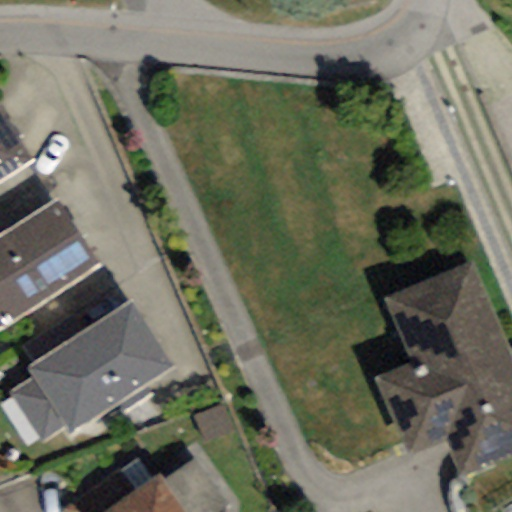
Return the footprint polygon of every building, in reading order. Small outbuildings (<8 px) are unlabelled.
[(0,190),(35,168),(0,112),(0,190)] [(0,338),(98,275),(56,211),(0,247),(0,338)] [(511,462),(511,360),(472,267),(384,304),(413,372),(379,386),(413,466),(445,452),(459,485),(511,462)] [(127,307),(26,376),(31,384),(8,400),(41,447),(64,431),(72,443),(173,374),(127,307)] [(223,511),(229,508),(194,461),(162,485),(159,481),(135,497),(119,476),(71,511),(223,511)]
